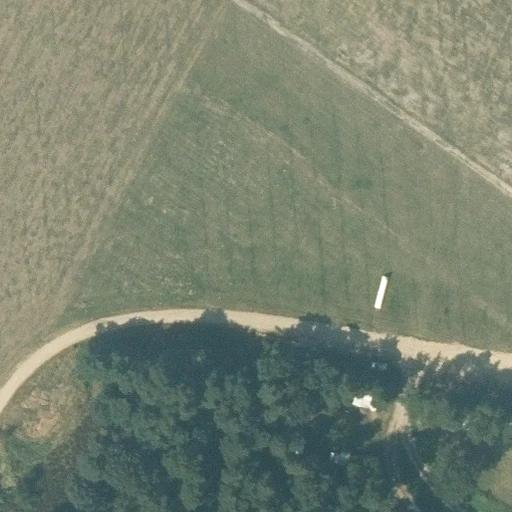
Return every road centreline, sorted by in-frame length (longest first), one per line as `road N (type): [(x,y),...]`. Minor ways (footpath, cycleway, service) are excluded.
road 1 (track): [(511,364),(288,328),(193,319),(118,324),(43,357),(0,416)]
road 2 (track): [(400,393),(404,436),(456,511)]
